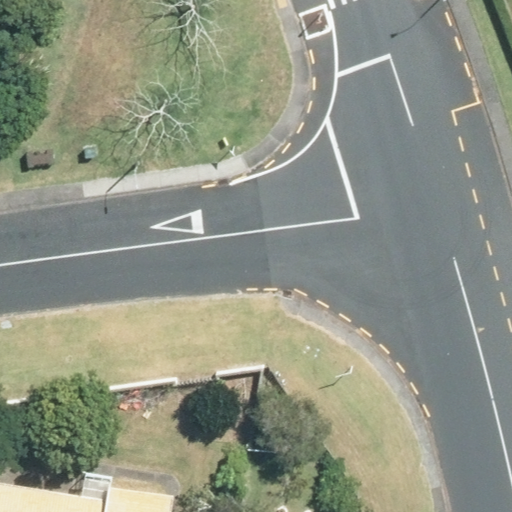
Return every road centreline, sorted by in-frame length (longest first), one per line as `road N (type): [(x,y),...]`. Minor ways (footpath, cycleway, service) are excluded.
road 1 (residential): [(0,263),(434,206)]
road 2 (tertiary): [(434,206),(511,507)]
road 3 (tertiary): [(367,0),(434,206)]
